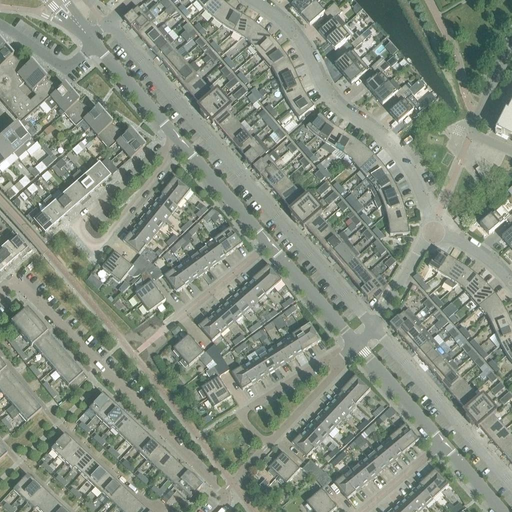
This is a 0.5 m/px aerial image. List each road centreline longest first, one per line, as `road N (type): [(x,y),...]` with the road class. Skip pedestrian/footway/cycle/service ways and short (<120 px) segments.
road 1 (residential): [(375,327),(112,15)]
road 2 (residential): [(433,230),(408,167),(336,100),(304,43),(254,0)]
road 3 (residential): [(173,444),(23,288)]
road 4 (residential): [(511,485),(375,327)]
road 5 (residential): [(239,414),(267,446),(347,354)]
road 6 (unclassified): [(268,248),(177,141)]
road 7 (residential): [(84,244),(80,221),(167,149)]
road 8 (residential): [(167,149),(165,165),(104,242),(84,244)]
road 9 (residential): [(164,332),(268,248)]
road 10 (unclassified): [(356,348),(268,248)]
road 11 (unclassified): [(441,444),(356,348)]
road 12 (residential): [(511,148),(474,132),(511,55)]
road 13 (unclassified): [(177,141),(95,47)]
road 14 (residential): [(239,414),(347,354)]
